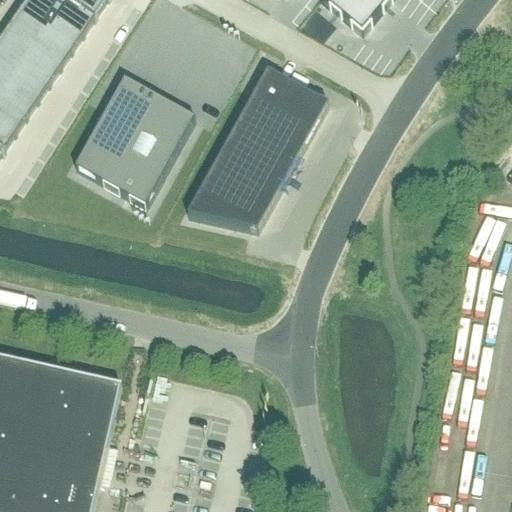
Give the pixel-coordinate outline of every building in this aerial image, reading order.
[(108,0),(33,0),(0,48),(0,164),(112,2),(108,0)] [(322,0),(319,5),(363,41),(396,0),(322,0)] [(268,79),(188,223),(258,239),(328,113),(268,79)] [(125,87),(76,175),(147,215),(196,127),(125,87)] [(0,511),(95,511),(121,397),(122,398),(123,395),(0,367),(0,511)]
